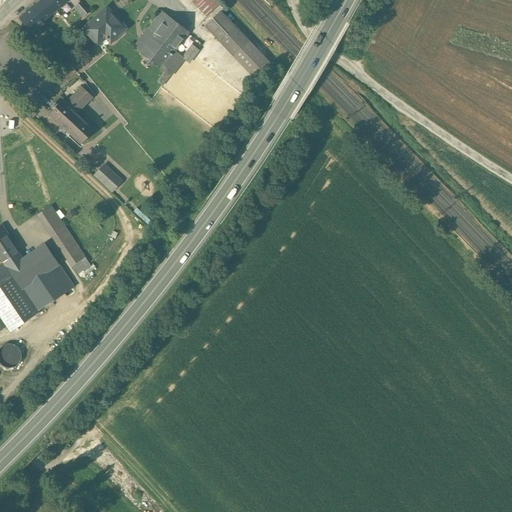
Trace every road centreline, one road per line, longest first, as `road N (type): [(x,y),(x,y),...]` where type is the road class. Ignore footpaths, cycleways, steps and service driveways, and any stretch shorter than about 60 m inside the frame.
road 1 (primary): [(0,459),(168,270),(266,136),(345,0)]
road 2 (track): [(85,294),(117,241),(120,215),(0,97)]
road 3 (unclassified): [(511,180),(393,102),(308,31)]
road 4 (track): [(24,238),(45,237),(85,294),(0,404)]
road 5 (track): [(0,426),(46,467),(77,450),(93,451),(155,511)]
